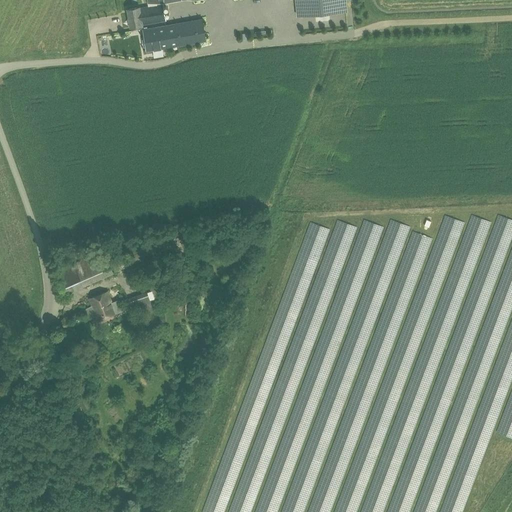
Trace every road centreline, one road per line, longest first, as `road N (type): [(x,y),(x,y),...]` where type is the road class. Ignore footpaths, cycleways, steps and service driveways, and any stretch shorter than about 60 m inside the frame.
road 1 (unclassified): [(0,69),(86,59),(147,64),(389,22),(511,16)]
road 2 (unclassified): [(0,363),(36,335),(52,305),(49,273),(0,132)]
